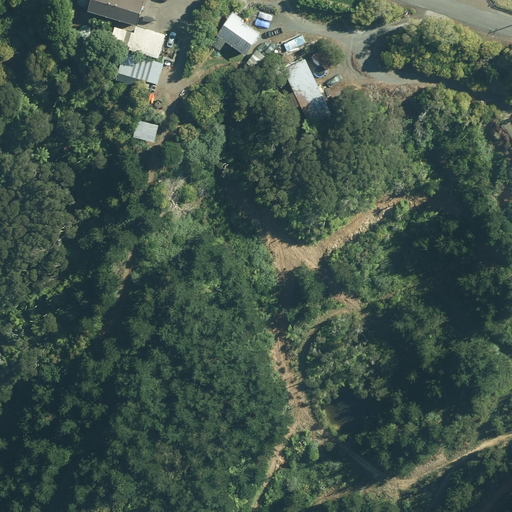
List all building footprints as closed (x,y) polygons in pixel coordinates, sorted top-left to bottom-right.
[(92,0),(90,9),(138,23),(145,0),(92,0)] [(261,30),(232,12),(217,36),(246,54),(261,30)] [(130,31),(128,38),(131,39),(129,47),(159,55),(165,34),(136,26),(135,32),(130,31)] [(120,73),(158,83),(164,62),(125,52),(120,73)] [(303,119),(308,117),(310,122),(332,112),(307,58),(284,69),(301,106),(297,107),(303,119)] [(139,119),(135,136),(155,141),(159,124),(139,119)]
